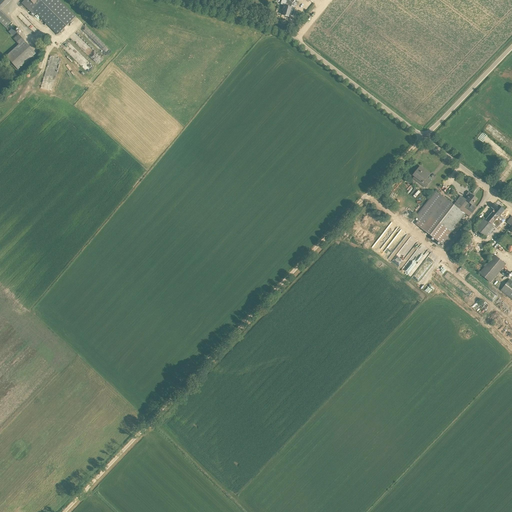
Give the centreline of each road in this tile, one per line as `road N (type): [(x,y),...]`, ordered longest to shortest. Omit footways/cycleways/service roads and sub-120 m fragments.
road 1 (unclassified): [(65,511),(424,139)]
road 2 (unclassified): [(424,139),(297,38),(230,12)]
road 3 (unclassified): [(424,139),(511,47)]
